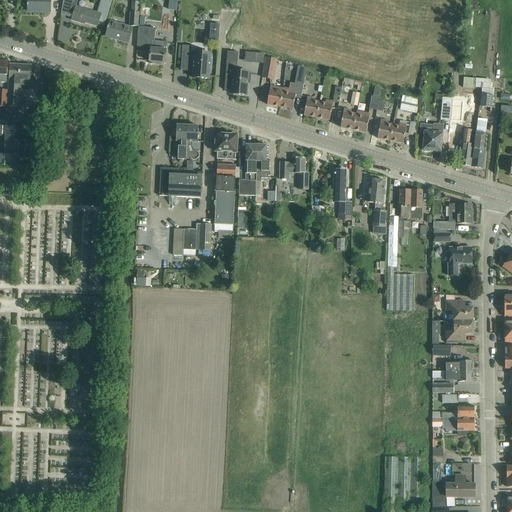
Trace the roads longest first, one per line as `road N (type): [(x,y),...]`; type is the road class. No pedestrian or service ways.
road 1 (tertiary): [(499,195),(0,40)]
road 2 (residential): [(490,511),(487,255),(499,195)]
